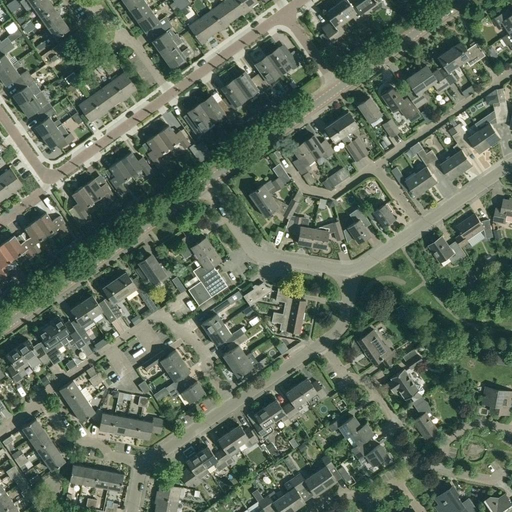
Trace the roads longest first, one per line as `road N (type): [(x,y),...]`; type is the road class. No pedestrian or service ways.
road 1 (tertiary): [(0,329),(204,183)]
road 2 (residential): [(351,272),(256,254),(204,183)]
road 3 (residential): [(375,166),(511,69)]
road 4 (tertiary): [(204,183),(339,87)]
road 5 (residential): [(415,469),(366,380),(343,376),(322,343)]
road 6 (residential): [(42,401),(44,392),(163,311)]
road 7 (tertiary): [(339,87),(462,0)]
road 8 (residential): [(172,95),(51,174)]
road 9 (residential): [(285,21),(172,95)]
road 10 (residential): [(172,95),(135,43),(114,33),(85,0)]
road 11 (residential): [(143,467),(67,437),(42,401)]
road 12 (residential): [(231,405),(189,333),(176,331),(163,311)]
